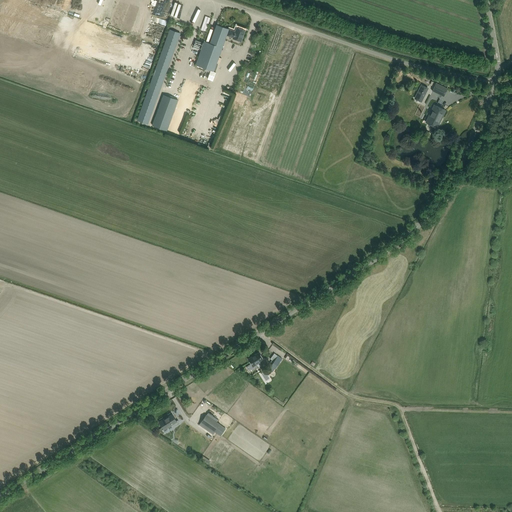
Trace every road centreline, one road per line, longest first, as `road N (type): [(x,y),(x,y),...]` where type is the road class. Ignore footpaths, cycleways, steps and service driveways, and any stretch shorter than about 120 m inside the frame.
road 1 (unclassified): [(0,498),(404,239),(440,203),(503,78)]
road 2 (unclassified): [(503,78),(377,52),(232,0)]
road 3 (track): [(399,411),(343,393),(261,332)]
